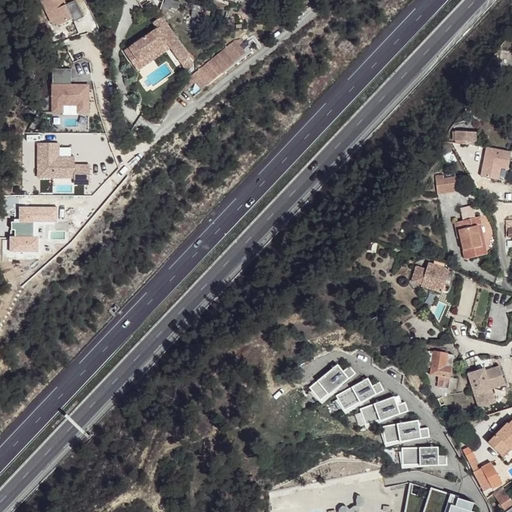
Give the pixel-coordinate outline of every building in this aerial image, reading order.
[(210,12),(202,10),(200,21),(208,23),(210,12)] [(171,22),(167,15),(163,18),(167,24),(171,22)] [(162,18),(155,23),(158,29),(166,24),(162,18)] [(158,29),(123,52),(132,66),(166,44),(170,50),(180,65),(189,59),(166,24),(158,29)] [(237,37),(197,70),(206,83),(247,49),(237,37)] [(170,50),(166,44),(132,66),(127,69),(131,76),(170,50)] [(123,52),(118,56),(127,69),(132,66),(123,52)] [(185,62),(180,65),(184,71),(189,68),(185,62)] [(206,83),(197,70),(194,73),(204,84),(206,83)] [(477,133),(455,132),(455,141),(476,142),(477,133)] [(458,192),(457,176),(435,177),(437,194),(458,192)] [(477,212),(460,217),(463,226),(458,228),(468,256),(485,250),(475,222),(480,220),(477,212)] [(480,220),(475,222),(485,250),(489,249),(480,220)] [(417,266),(412,279),(421,282),(420,285),(441,292),(450,270),(429,263),(426,269),(417,266)] [(401,324),(393,329),(402,341),(411,336),(401,324)] [(450,376),(453,354),(424,350),(422,364),(432,366),(431,373),(440,374),(439,384),(448,385),(450,376)] [(341,383),(342,384),(355,373),(350,366),(343,372),(338,365),(310,387),(320,400),(341,383)] [(484,368),(468,374),(479,407),(495,401),(490,388),(505,384),(499,366),(485,371),(484,368)] [(458,377),(450,376),(448,385),(457,387),(458,377)] [(336,396),(344,410),(368,397),(368,399),(384,390),(379,382),(372,386),(368,379),(336,396)] [(387,419),(408,411),(405,402),(397,405),(394,397),(361,409),(366,425),(386,417),(387,419)] [(507,423),(488,443),(501,455),(508,448),(510,450),(511,447),(511,419),(508,424),(507,423)] [(407,441),(430,437),(428,428),(411,431),(409,422),(383,427),(386,443),(407,439),(407,441)] [(465,448),(470,459),(476,456),(471,445),(465,448)] [(429,465),(447,465),(447,456),(438,456),(438,447),(402,448),(402,465),(429,464),(429,465)] [(493,461),(475,470),(485,489),(492,486),(493,488),(503,483),(493,461)] [(474,511),(472,511),(474,503),(432,489),(429,498),(412,493),(413,484),(411,483),(405,511),(474,511)] [(511,511),(511,502),(503,488),(494,494),(506,511),(511,511)]
